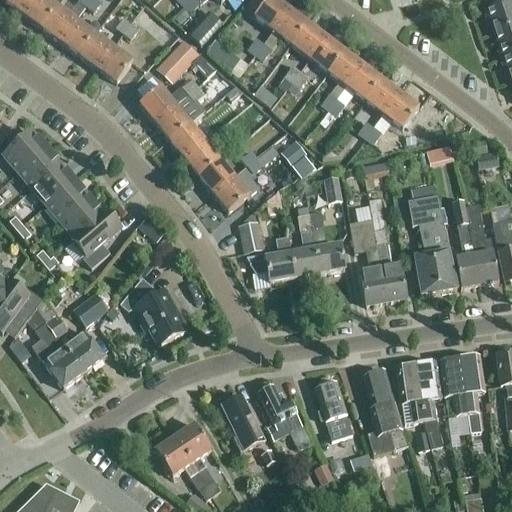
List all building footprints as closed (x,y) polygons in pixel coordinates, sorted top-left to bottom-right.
[(37,0),(7,0),(3,7),(22,21),(37,0)] [(37,0),(22,21),(41,34),(57,12),(40,0),(37,0)] [(82,0),(77,7),(85,13),(93,2),(90,0),(82,0)] [(181,0),(177,5),(183,12),(192,3),(189,0),(181,0)] [(212,0),(221,8),(228,0),(195,0),(192,3),(183,12),(190,18),(208,0),(212,0)] [(253,23),(272,37),(289,15),(270,1),(253,23)] [(93,2),(85,13),(93,19),(101,8),(93,2)] [(511,5),(488,14),(496,38),(511,32),(511,5)] [(59,48),(76,26),(57,12),(41,34),(59,48)] [(201,50),(221,27),(207,15),(187,38),(201,50)] [(272,37),(291,51),(307,29),(289,15),(272,37)] [(122,40),(130,29),(123,24),(115,35),(122,40)] [(94,39),(76,26),(59,48),(78,62),(94,39)] [(138,35),(130,29),(122,40),(130,46),(138,35)] [(291,51),(309,65),(326,43),(307,29),(291,51)] [(511,32),(496,38),(504,62),(511,59),(511,32)] [(97,75),(113,53),(94,39),(78,62),(97,75)] [(326,43),(309,65),(327,79),(344,57),(326,43)] [(247,55),(254,61),(263,50),(255,44),(247,55)] [(183,46),(164,67),(179,81),(191,68),(199,60),(183,46)] [(254,61),(262,67),(270,56),(263,50),(254,61)] [(116,89),(132,67),(113,53),(97,75),(116,89)] [(228,57),(221,68),(231,76),(239,65),(228,57)] [(327,79),(346,93),(363,71),(344,57),(327,79)] [(199,60),(191,68),(207,84),(216,75),(199,60)] [(363,71),(346,93),(364,107),(381,85),(363,71)] [(291,88),(291,89),(299,78),(292,72),(284,83),(291,88)] [(291,89),(299,95),(307,84),(299,78),(291,89)] [(284,97),(291,88),(284,83),(277,92),(284,97)] [(364,107),(383,121),(399,99),(381,85),(364,107)] [(182,93),(181,94),(187,101),(198,93),(192,86),(182,93)] [(181,92),(168,103),(175,111),(187,101),(181,94),(182,93),(181,92)] [(235,92),(225,100),(231,107),(242,98),(235,92)] [(160,93),(139,110),(154,129),(175,111),(168,103),(160,93)] [(198,93),(187,101),(193,109),(196,107),(204,100),(198,93)] [(399,99),(383,121),(402,135),(418,113),(399,99)] [(320,111),(328,117),(336,106),(329,100),(320,111)] [(187,101),(175,111),(190,129),(204,117),(196,107),(193,109),(187,101)] [(328,117),(336,123),(344,112),(336,106),(328,117)] [(154,129),(168,147),(190,129),(175,111),(154,129)] [(357,139),(365,145),(373,134),(365,128),(357,139)] [(168,147),(183,165),(204,147),(190,129),(168,147)] [(217,137),(223,145),(233,136),(227,129),(217,137)] [(13,132),(6,142),(14,152),(24,144),(13,132)] [(365,145),(372,151),(381,140),(373,134),(365,145)] [(3,162),(17,179),(46,154),(32,137),(24,144),(14,152),(3,162)] [(416,148),(415,140),(405,142),(406,150),(416,148)] [(291,172),(306,160),(295,146),(280,159),(291,172)] [(484,146),(474,148),(476,160),(487,158),(484,146)] [(183,165),(198,182),(219,165),(204,147),(183,165)] [(240,166),(246,173),(268,155),(262,148),(240,166)] [(454,166),(449,151),(426,158),(430,173),(454,166)] [(246,173),(252,180),(277,160),(271,153),(268,155),(246,173)] [(17,179),(31,195),(60,171),(46,154),(17,179)] [(496,159),(476,163),(479,175),(498,171),(496,159)] [(198,182),(212,200),(234,183),(219,165),(198,182)] [(362,172),(364,186),(388,182),(385,168),(362,172)] [(31,195),(45,212),(74,187),(60,171),(31,195)] [(354,177),(342,179),(343,186),(355,184),(354,177)] [(212,200),(227,219),(249,201),(234,183),(212,200)] [(341,208),(336,184),(323,187),(328,210),(341,208)] [(45,212),(59,228),(88,204),(74,187),(45,212)] [(413,232),(420,231),(425,262),(414,264),(421,303),(456,297),(449,258),(450,258),(438,202),(437,202),(435,191),(411,195),(413,206),(409,207),(413,232)] [(71,245),(72,246),(105,218),(104,217),(101,220),(88,204),(59,228),(73,244),(71,245)] [(379,204),(368,206),(386,309),(406,305),(400,271),(391,273),(379,204)] [(371,226),(348,230),(354,260),(365,258),(369,277),(360,278),(366,312),(386,309),(368,206),(367,206),(371,226)] [(463,263),(455,265),(460,296),(479,292),(466,222),(463,207),(452,208),(462,259),(463,259),(463,263)] [(307,212),(297,214),(299,222),(308,220),(307,212)] [(105,218),(72,246),(86,262),(82,265),(91,275),(109,260),(101,251),(119,235),(105,218)] [(320,218),(308,220),(319,280),(344,276),(339,249),(326,251),(320,218)] [(291,258),(290,258),(294,284),(319,280),(308,220),(299,222),(297,222),(303,256),(291,258)] [(478,220),(466,222),(479,292),(498,289),(490,245),(483,246),(478,220)] [(9,227),(16,237),(23,231),(15,222),(9,227)] [(137,235),(147,242),(156,231),(146,223),(137,235)] [(511,225),(493,229),(504,288),(511,286),(511,225)] [(258,228),(238,232),(244,260),(264,256),(258,228)] [(23,231),(16,237),(24,246),(30,240),(23,231)] [(266,260),(246,264),(255,279),(267,277),(269,289),(294,284),(290,258),(291,258),(288,243),(275,246),(278,261),(267,263),(266,260)] [(36,261),(43,270),(50,265),(42,256),(36,261)] [(50,265),(43,270),(49,276),(58,268),(53,262),(50,265)] [(159,299),(141,284),(119,311),(128,318),(132,315),(145,338),(148,336),(157,353),(187,336),(165,296),(159,299)] [(28,325),(35,315),(42,306),(22,291),(17,297),(7,290),(0,298),(0,338),(2,340),(18,318),(28,325)] [(44,304),(50,295),(43,290),(37,299),(44,304)] [(95,300),(73,317),(85,333),(107,316),(95,300)] [(42,306),(35,315),(83,380),(104,364),(85,339),(72,348),(65,338),(67,336),(57,322),(55,322),(42,306)] [(118,319),(112,314),(106,320),(112,326),(118,319)] [(44,370),(63,395),(83,380),(35,315),(28,325),(36,336),(35,337),(53,363),(44,370)] [(511,358),(495,361),(500,392),(505,392),(507,404),(504,404),(506,437),(509,437),(510,449),(511,449),(511,358)] [(459,366),(467,422),(469,439),(480,438),(475,400),(483,398),(478,363),(459,366)] [(459,366),(439,368),(444,404),(452,403),(455,423),(467,422),(459,366)] [(435,369),(416,372),(423,428),(426,438),(430,455),(442,452),(435,426),(433,406),(440,405),(435,369)] [(396,374),(403,430),(423,428),(416,372),(396,374)] [(367,382),(364,383),(373,415),(382,413),(394,454),(407,450),(402,435),(401,435),(384,377),(376,379),(374,378),(368,379),(367,382)] [(335,390),(315,396),(321,417),(318,418),(320,427),(324,426),(331,447),(352,441),(335,390)] [(273,393),(258,400),(279,443),(302,432),(288,405),(285,407),(281,399),(277,401),(273,393)] [(241,402),(221,412),(236,442),(233,444),(240,458),(263,446),(241,402)] [(383,429),(370,432),(376,468),(390,466),(383,429)] [(182,438),(174,444),(213,501),(220,497),(207,477),(207,476),(199,465),(211,457),(209,454),(211,453),(206,446),(205,447),(194,430),(190,433),(188,432),(182,435),(182,438)] [(426,438),(413,441),(417,458),(430,455),(426,438)] [(174,444),(165,449),(163,448),(158,452),(157,455),(154,457),(165,473),(163,474),(168,481),(170,480),(172,483),(184,475),(198,496),(199,496),(206,507),(213,501),(174,444)] [(270,456),(261,460),(266,471),(275,467),(270,456)] [(350,466),(354,477),(372,470),(368,459),(350,466)] [(314,476),(322,491),(333,485),(326,470),(314,476)] [(76,511),(79,507),(45,490),(23,511),(76,511)] [(185,510),(186,511),(207,511),(193,500),(185,510)]
